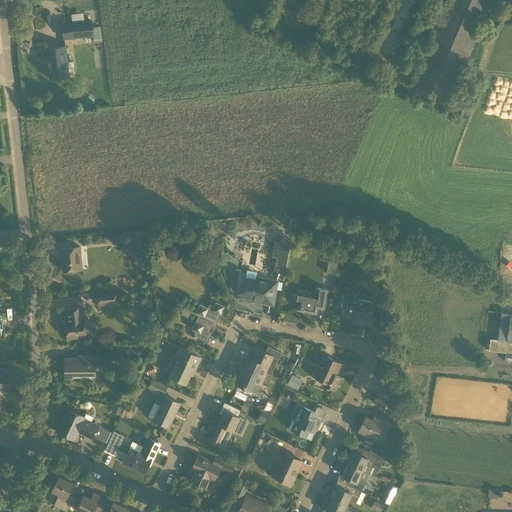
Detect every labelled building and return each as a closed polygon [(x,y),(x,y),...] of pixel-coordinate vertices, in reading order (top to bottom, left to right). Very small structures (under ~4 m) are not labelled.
[(297,34),(311,0),(280,0),(270,22),(297,34)] [(391,74),(423,0),(391,0),(365,63),(391,74)] [(450,100),(491,4),(482,0),(447,0),(411,84),(450,100)] [(93,35),(93,27),(92,21),(62,25),(64,38),(93,35)] [(100,26),(93,27),(93,35),(94,43),(102,42),(100,26)] [(67,62),(65,46),(49,48),(51,59),(48,59),(50,79),(69,77),(69,76),(75,75),(74,61),(67,62)] [(113,246),(124,241),(119,232),(109,238),(113,246)] [(511,244),(499,244),(499,275),(511,275),(511,244)] [(82,269),(80,247),(59,248),(60,256),(62,256),(63,271),(82,269)] [(330,248),(325,272),(336,274),(341,251),(330,248)] [(273,249),(272,257),(276,258),(274,270),(278,271),(276,279),(284,280),(289,252),(273,249)] [(436,275),(438,269),(442,262),(422,254),(417,267),(436,275)] [(159,265),(154,272),(160,276),(164,268),(159,265)] [(266,282),(244,277),(243,283),(241,283),(239,285),(238,288),(240,290),(242,290),(240,296),(257,300),(257,302),(273,305),(278,281),(266,279),(266,282)] [(324,309),(327,290),(317,288),(315,295),(298,291),(296,302),(299,302),(298,308),(299,310),(316,314),(317,307),(324,309)] [(99,307),(117,305),(115,290),(97,291),(99,307)] [(358,299),(343,296),(341,306),(344,306),(342,316),(353,318),(359,320),(359,322),(369,324),(371,311),(369,311),(371,301),(362,299),(362,300),(358,299)] [(217,322),(225,306),(216,302),(214,307),(209,305),(208,308),(200,304),(196,313),(199,314),(192,330),(196,332),(193,338),(197,340),(201,331),(208,335),(215,321),(217,322)] [(67,338),(86,336),(95,336),(97,334),(96,328),(94,327),(85,327),(84,320),(82,320),(81,308),(67,309),(68,320),(66,321),(67,338)] [(511,313),(510,313),(507,341),(490,339),(489,351),(511,353),(511,313)] [(236,383),(253,392),(265,366),(269,368),(275,358),(278,359),(281,353),(268,347),(266,353),(257,348),(251,359),(246,357),(241,366),(244,367),(236,383)] [(194,372),(200,358),(179,348),(174,357),(178,359),(170,377),(186,384),(192,371),(194,372)] [(65,378),(75,377),(75,375),(95,375),(95,355),(78,356),(78,358),(64,358),(65,378)] [(326,384),(325,387),(335,391),(340,381),(335,379),(342,363),(327,357),(320,372),(316,370),(313,377),(326,384)] [(153,365),(145,368),(148,375),(156,372),(153,365)] [(10,370),(0,368),(0,408),(3,409),(5,399),(7,400),(10,384),(8,384),(10,370)] [(287,384),(296,389),(297,390),(302,380),(292,375),(288,382),(287,384)] [(152,380),(144,376),(141,384),(148,387),(163,394),(167,387),(152,380)] [(381,385),(377,394),(389,399),(385,406),(396,411),(396,410),(394,390),(393,390),(381,385)] [(154,420),(168,427),(179,403),(165,396),(154,420)] [(237,434),(241,426),(236,424),(239,417),(238,416),(241,410),(224,402),(219,413),(223,415),(216,428),(214,432),(211,439),(225,446),(232,431),(237,434)] [(319,420),(314,418),(316,413),(304,407),(298,419),(296,419),(291,430),(306,438),(310,431),(314,433),(316,430),(315,429),(319,420)] [(262,409),(258,418),(265,421),(269,413),(262,409)] [(105,443),(110,432),(83,419),(84,417),(68,410),(61,425),(59,424),(56,431),(58,432),(73,440),(77,431),(92,439),(93,437),(105,443)] [(390,420),(376,413),(376,414),(379,415),(377,422),(366,416),(359,431),(375,439),(378,432),(385,435),(387,429),(398,428),(397,419),(390,420)] [(265,438),(263,441),(264,444),(267,445),(272,443),(273,440),(272,437),(269,436),(265,438)] [(160,444),(148,438),(141,453),(130,448),(127,453),(124,461),(123,463),(144,473),(151,459),(153,460),(160,444)] [(108,442),(104,451),(115,456),(119,447),(108,442)] [(378,456),(369,452),(363,449),(361,455),(353,452),(348,464),(370,474),(372,475),(375,469),(373,468),(378,456)] [(296,475),(302,461),(283,452),(279,461),(282,462),(275,477),(290,484),(295,475),(296,475)] [(212,481),(219,466),(198,456),(192,469),(196,471),(192,480),(207,487),(210,480),(212,481)] [(230,474),(235,464),(227,460),(223,470),(230,474)] [(349,479),(347,485),(361,491),(370,474),(348,464),(342,476),(349,479)] [(67,511),(68,511),(75,498),(68,495),(73,483),(59,476),(52,491),(59,494),(54,506),(67,511)] [(243,492),(249,481),(243,479),(237,490),(243,492)] [(361,491),(347,485),(344,490),(337,487),(331,499),(346,505),(349,499),(356,503),(361,491)] [(384,492),(380,500),(389,504),(393,496),(384,492)] [(101,511),(107,499),(94,493),(91,499),(83,495),(76,510),(80,511),(101,511)] [(267,511),(270,507),(246,496),(239,511),(267,511)] [(353,511),(354,511),(353,510),(353,509),(346,505),(331,499),(325,511),(328,511),(353,511)] [(370,508),(380,511),(383,504),(373,501),(370,508)] [(127,511),(128,510),(113,502),(108,511),(127,511)]
